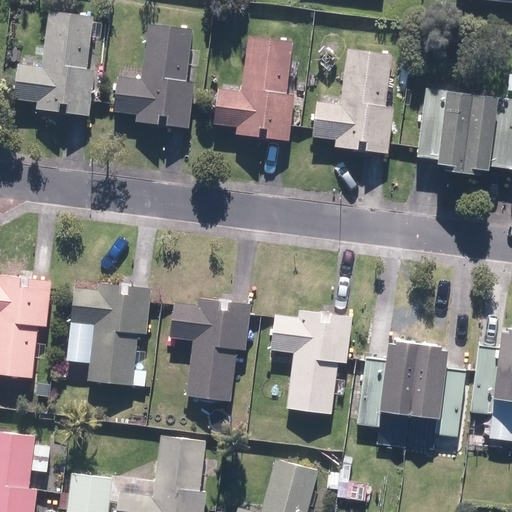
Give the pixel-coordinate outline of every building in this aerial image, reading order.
[(511,0),(452,0),(452,4),(511,8),(511,0)] [(92,18),(42,15),(39,70),(10,68),(8,106),(29,107),(29,120),(87,123),(92,18)] [(187,34),(143,30),(137,83),(113,80),(109,117),(137,120),(136,129),(188,135),(194,83),(182,81),(187,34)] [(287,44),(243,40),(239,93),(213,90),(210,128),(229,129),(228,138),(290,142),(294,95),(283,94),(287,44)] [(387,57),(342,55),(338,109),(312,107),(309,142),(331,143),(330,152),(386,156),(389,110),(383,109),(387,57)] [(511,100),(421,89),(412,161),(430,163),(429,170),(480,177),(481,170),(511,174),(511,100)] [(14,282),(0,281),(0,379),(32,382),(35,332),(12,331),(12,328),(44,330),(47,282),(23,281),(22,292),(13,292),(14,282)] [(115,289),(68,289),(67,330),(87,330),(86,388),(144,389),(144,369),(132,369),(132,339),(112,339),(112,334),(143,334),(143,290),(120,289),(120,297),(114,297),(115,289)] [(248,306),(195,301),(194,308),(169,306),(165,341),(190,344),(185,400),(228,404),(233,351),(243,352),(248,306)] [(295,318),(271,317),(269,357),(284,358),(282,413),(332,415),(334,367),(349,367),(351,313),(295,311),(295,318)] [(473,347),(466,416),(491,418),(492,403),(511,405),(511,333),(495,332),(493,349),(473,347)] [(435,422),(438,373),(440,351),(381,347),(380,364),(377,415),(379,415),(379,418),(435,422)] [(377,415),(380,364),(360,363),(356,427),(376,428),(377,415)] [(438,373),(435,422),(434,438),(453,439),(457,375),(438,373)] [(32,438),(0,436),(0,511),(32,511),(33,488),(27,488),(28,473),(46,474),(47,446),(32,445),(32,438)] [(203,441),(154,437),(149,498),(112,495),(111,511),(201,511),(203,491),(199,491),(203,441)] [(303,511),(313,474),(268,463),(255,511),(254,511),(233,507),(232,511),(303,511)] [(106,511),(110,477),(67,472),(62,511),(106,511)]
